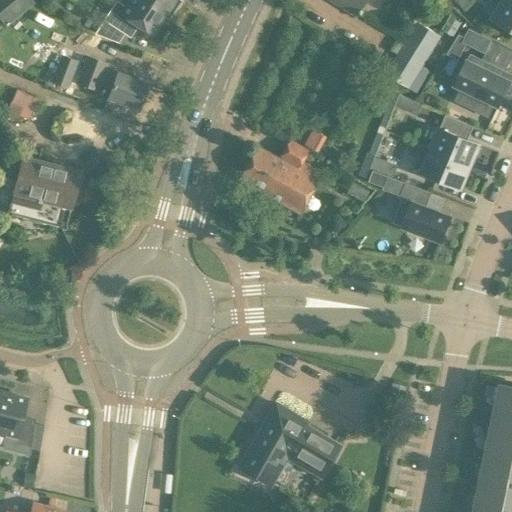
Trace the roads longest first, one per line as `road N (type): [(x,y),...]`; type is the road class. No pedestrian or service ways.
road 1 (residential): [(466,320),(432,438),(424,511)]
road 2 (residential): [(364,308),(353,299),(285,289),(192,287)]
road 3 (residential): [(196,329),(221,317),(364,308)]
road 4 (secondary): [(190,148),(248,0)]
road 5 (secondary): [(119,355),(125,392),(118,492),(126,504)]
road 6 (secondary): [(126,504),(135,494),(162,362)]
road 7 (residential): [(511,193),(466,320)]
road 8 (secondary): [(190,148),(175,166),(153,238),(132,264)]
road 9 (secondary): [(180,273),(178,245),(196,171),(190,148)]
